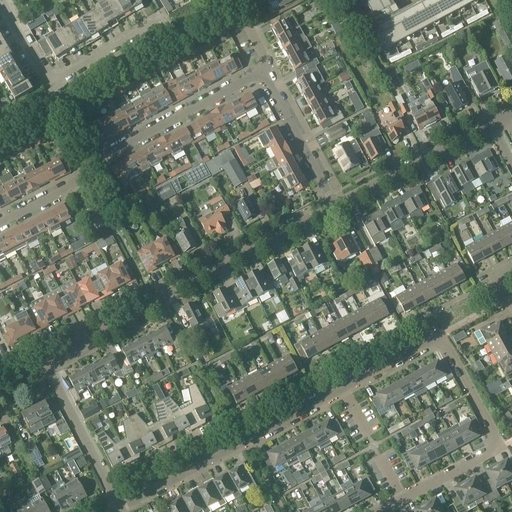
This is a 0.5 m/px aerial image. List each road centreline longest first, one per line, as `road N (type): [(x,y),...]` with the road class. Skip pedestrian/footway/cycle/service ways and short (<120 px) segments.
road 1 (residential): [(119,508),(437,340)]
road 2 (residential): [(43,362),(334,205)]
road 3 (residential): [(0,224),(69,187),(87,165),(260,71)]
road 4 (residential): [(377,511),(498,446),(437,340)]
road 5 (residential): [(165,16),(47,82),(0,0)]
road 6 (residential): [(334,205),(489,124)]
road 7 (residential): [(119,508),(43,362)]
road 8 (residential): [(334,205),(260,71)]
